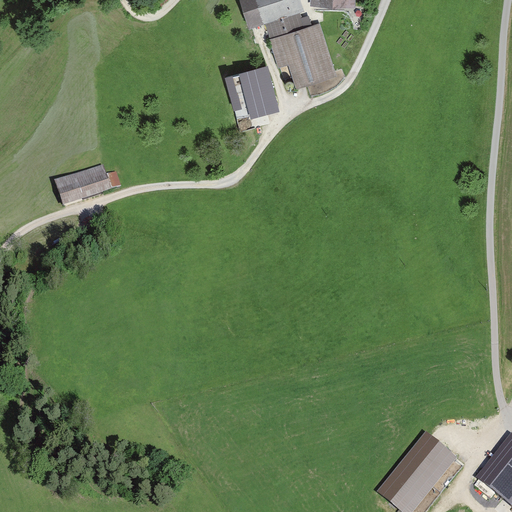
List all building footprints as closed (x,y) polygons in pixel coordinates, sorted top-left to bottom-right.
[(241,0),(249,25),(264,20),(270,39),(269,39),(278,66),(287,63),(295,87),(333,75),(332,71),(317,24),(308,27),(303,29),(302,29),(295,5),(298,4),(296,0),(241,0)] [(267,64),(242,70),(253,113),(278,107),(267,64)] [(54,185),(62,206),(81,199),(81,200),(117,188),(112,174),(104,177),(101,169),(54,185)] [(475,477),(511,506),(511,434),(511,433),(475,477)] [(407,511),(451,458),(425,437),(379,493),(396,508),(401,511),(407,511)]
